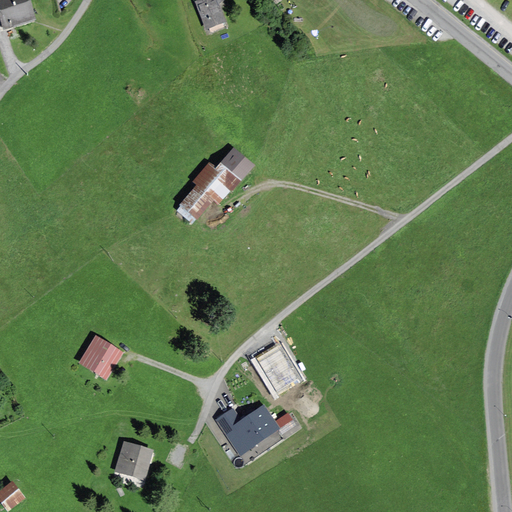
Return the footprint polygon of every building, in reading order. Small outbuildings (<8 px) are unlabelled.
[(34,22),(27,0),(0,0),(0,10),(5,30),(34,22)] [(224,1),(223,0),(205,0),(196,4),(207,30),(225,22),(217,4),(224,1)] [(253,167),(234,150),(216,171),(209,165),(191,184),(197,190),(179,211),(194,224),(214,202),(219,206),(253,167)] [(121,355),(96,339),(81,364),(106,380),(121,355)] [(274,425),(264,410),(242,424),(233,411),(218,421),(241,456),(292,423),(288,416),(274,425)] [(152,451),(125,443),(117,470),(144,478),(152,451)] [(24,498),(12,482),(0,491),(0,498),(9,510),(24,498)]
